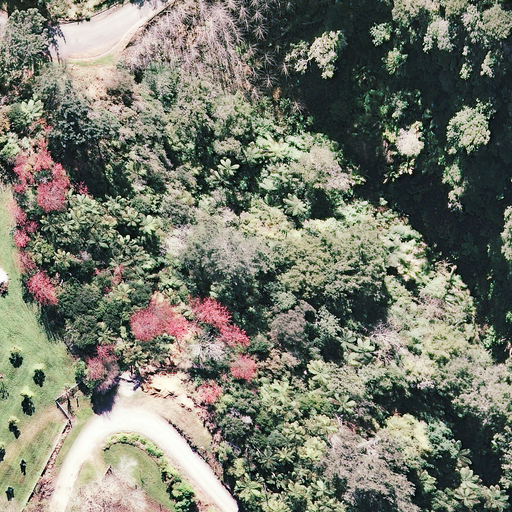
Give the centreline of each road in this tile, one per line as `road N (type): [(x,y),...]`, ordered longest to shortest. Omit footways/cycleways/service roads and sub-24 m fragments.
road 1 (track): [(95,511),(228,421),(332,511)]
road 2 (track): [(151,0),(50,31),(1,0)]
